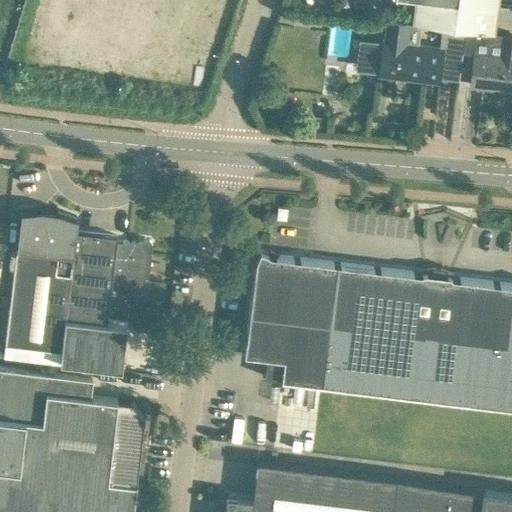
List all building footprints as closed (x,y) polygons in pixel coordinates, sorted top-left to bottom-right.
[(511,7),(498,6),(497,17),(511,18),(511,7)] [(420,25),(408,24),(408,23),(388,20),(385,39),(383,39),(378,72),(397,75),(397,72),(438,77),(442,47),(417,44),(420,25)] [(356,31),(370,32),(371,23),(357,22),(356,31)] [(465,30),(447,28),(444,56),(461,58),(465,30)] [(474,51),(470,81),(499,85),(498,88),(511,89),(511,35),(503,35),(500,54),(474,51)] [(325,128),(326,117),(313,116),(312,127),(325,128)] [(12,286),(5,342),(53,348),(61,349),(60,362),(70,363),(121,369),(127,319),(107,317),(116,240),(117,235),(86,231),(76,230),(77,216),(57,209),(54,212),(44,211),(42,208),(20,209),(18,229),(16,246),(12,286)] [(116,240),(107,317),(127,319),(130,295),(163,299),(165,280),(148,278),(149,274),(152,243),(149,239),(139,238),(135,241),(123,240),(122,241),(116,240)] [(255,260),(244,352),(284,357),(281,378),(511,405),(511,282),(453,276),(447,273),(427,271),(420,272),(272,253),(260,249),(255,260)] [(0,365),(0,511),(131,511),(144,413),(134,400),(89,394),(91,377),(46,372),(0,365)] [(409,511),(414,478),(397,476),(256,459),(252,497),(231,495),(226,499),(224,511),(409,511)] [(511,511),(511,493),(414,478),(409,511),(511,511)]
